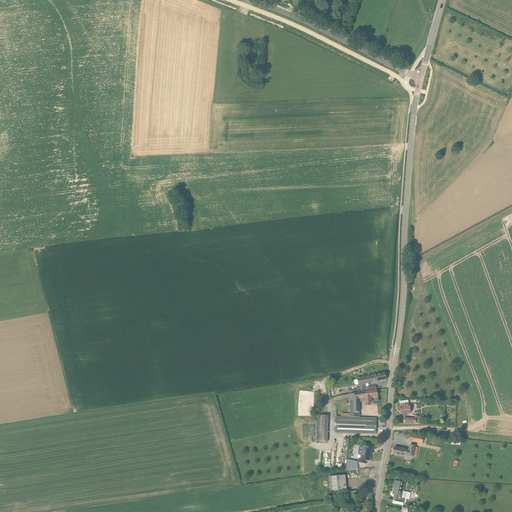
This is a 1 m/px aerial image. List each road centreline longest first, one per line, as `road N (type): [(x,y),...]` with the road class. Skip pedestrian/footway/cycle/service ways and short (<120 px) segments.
road 1 (tertiary): [(376,511),(420,78)]
road 2 (tertiary): [(420,78),(253,0)]
